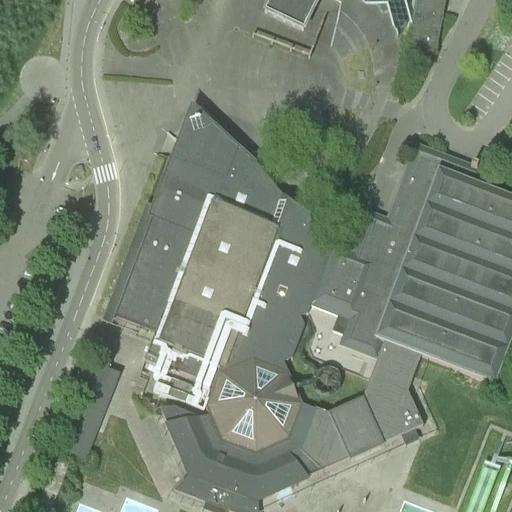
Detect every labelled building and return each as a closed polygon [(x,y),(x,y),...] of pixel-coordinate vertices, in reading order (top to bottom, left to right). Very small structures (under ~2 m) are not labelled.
[(303,33),(318,0),(270,0),(264,14),(303,33)] [(361,0),(387,21),(392,25),(397,29),(400,31),(408,38),(406,50),(410,50),(435,55),(442,19),(445,0),(361,0)] [(155,214),(115,319),(155,334),(144,365),(179,378),(213,391),(205,412),(208,420),(197,422),(173,412),(159,413),(166,428),(188,478),(173,494),(205,506),(221,511),(257,511),(258,507),(308,484),(306,481),(322,474),(289,443),(302,408),(301,406),(283,366),(292,361),(304,329),(300,321),(307,317),(310,309),(307,307),(330,248),(319,243),(309,221),(310,219),(310,218),(302,215),(289,206),(278,195),(271,187),(258,172),(255,167),(208,125),(185,150),(174,162),(170,160),(170,161),(151,212),(155,214)] [(302,408),(289,443),(322,474),(348,462),(349,464),(384,448),(383,446),(422,428),(407,394),(421,357),(494,385),(508,349),(511,350),(511,202),(479,190),(485,173),(477,171),(477,169),(471,167),(471,168),(444,158),(414,146),(408,164),(383,231),(364,223),(358,240),(364,242),(358,259),(330,248),(307,307),(310,309),(337,319),(331,334),(342,338),(342,340),(348,342),(345,348),(377,360),(362,401),(327,417),(301,406),(302,408)] [(108,371),(112,358),(98,353),(67,434),(63,433),(61,439),(65,440),(59,455),(85,465),(119,375),(108,371)] [(50,511),(68,467),(56,462),(36,511),(50,511)]
